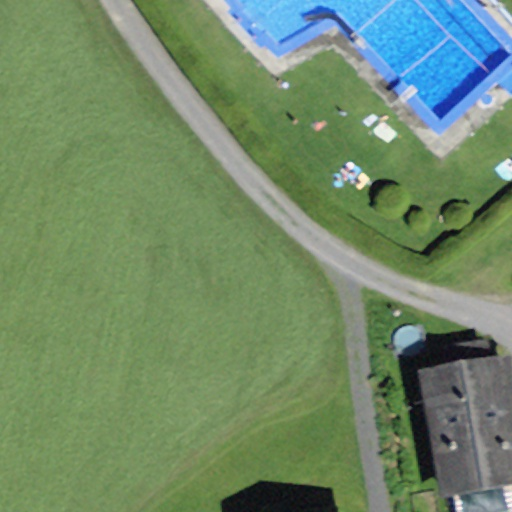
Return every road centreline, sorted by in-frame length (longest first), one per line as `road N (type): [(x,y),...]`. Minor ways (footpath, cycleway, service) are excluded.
road 1 (track): [(119,0),(245,167),(309,233),(394,286),(511,324)]
road 2 (track): [(387,511),(347,274),(353,260)]
